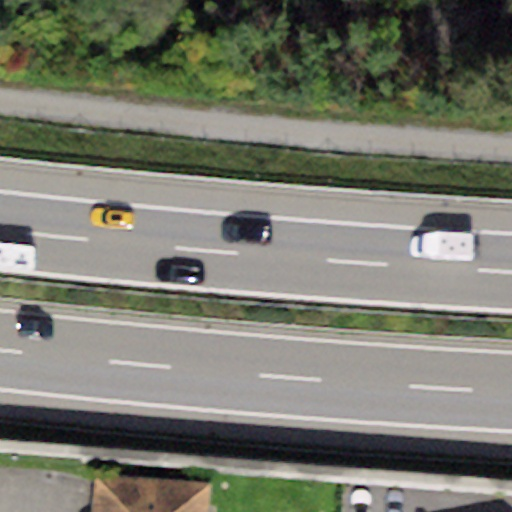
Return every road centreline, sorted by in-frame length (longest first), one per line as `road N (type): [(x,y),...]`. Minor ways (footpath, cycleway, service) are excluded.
road 1 (unclassified): [(0,98),(438,145),(511,144)]
road 2 (motorway): [(511,274),(0,230)]
road 3 (motorway): [(0,351),(511,393)]
